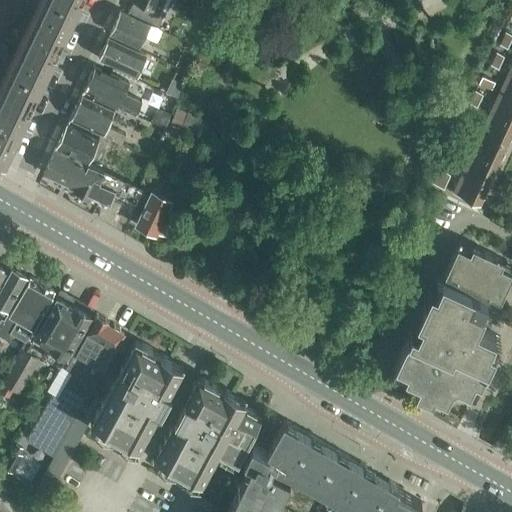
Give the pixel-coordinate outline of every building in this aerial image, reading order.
[(0,0),(0,159),(5,162),(81,0),(0,0)] [(138,0),(133,0),(129,10),(158,24),(164,12),(159,10),(138,0)] [(138,0),(159,10),(163,0),(138,0)] [(110,31),(139,45),(149,24),(120,10),(110,31)] [(511,34),(506,31),(500,44),(508,48),(511,38),(511,34)] [(98,57),(134,74),(145,52),(108,35),(98,57)] [(497,52),(491,64),(499,68),(504,55),(497,52)] [(183,55),(178,67),(189,72),(194,60),(183,55)] [(83,88),(134,113),(140,99),(125,91),(129,81),(94,64),(83,88)] [(511,73),(508,72),(499,92),(511,97),(511,73)] [(482,75),(479,83),(492,89),(496,81),(482,75)] [(171,78),(165,91),(177,97),(183,83),(171,78)] [(476,90),(470,103),(477,106),(483,93),(476,90)] [(511,97),(499,92),(490,112),(511,122),(511,97)] [(69,118),(121,141),(126,133),(106,124),(114,109),(81,93),(69,118)] [(178,106),(172,120),(187,126),(193,112),(178,106)] [(511,122),(490,112),(480,132),(508,144),(511,134),(511,122)] [(464,116),(461,123),(473,129),(477,122),(464,116)] [(67,123),(56,146),(88,161),(98,138),(67,123)] [(457,130),(451,143),(459,146),(465,133),(457,130)] [(480,132),(471,152),(498,164),(508,144),(480,132)] [(143,189),(125,180),(104,171),(104,170),(56,148),(44,173),(74,187),(74,188),(92,196),(92,195),(96,197),(96,198),(97,198),(98,202),(104,205),(104,204),(109,204),(110,204),(114,197),(127,203),(136,203),(143,189)] [(471,152),(462,172),(489,184),(498,164),(471,152)] [(447,155),(444,162),(456,168),(460,161),(447,155)] [(440,168),(433,182),(444,188),(451,173),(440,168)] [(489,184),(462,172),(453,191),(480,204),(489,184)] [(150,230),(154,232),(154,231),(155,232),(157,229),(165,232),(173,214),(165,210),(170,199),(151,191),(136,223),(150,230)] [(317,195),(315,210),(323,211),(325,196),(317,195)] [(416,330),(411,327),(392,368),(419,381),(415,390),(444,403),(452,385),(456,384),(474,392),(500,336),(476,325),(484,308),(482,307),(488,294),(500,300),(511,273),(511,263),(460,239),(443,277),(441,276),(416,330)] [(26,274),(11,265),(9,269),(5,267),(0,275),(0,309),(4,312),(7,306),(8,306),(26,274)] [(0,320),(0,338),(2,335),(9,338),(13,331),(26,339),(55,289),(52,288),(52,287),(40,280),(40,281),(30,275),(9,311),(4,319),(2,318),(0,320)] [(50,343),(43,354),(61,364),(91,313),(88,312),(88,308),(79,303),(76,304),(73,303),(73,304),(68,301),(68,297),(62,293),(58,295),(57,295),(34,334),(50,343)] [(51,415),(43,410),(27,438),(53,454),(96,382),(104,367),(124,331),(122,330),(122,331),(121,331),(120,326),(115,323),(111,325),(106,322),(108,318),(96,312),(78,346),(71,358),(66,368),(72,372),(56,400),(58,401),(51,415)] [(0,387),(0,391),(10,397),(14,389),(20,393),(40,357),(29,351),(33,343),(25,338),(21,346),(21,347),(0,381),(2,383),(0,387)] [(93,418),(140,443),(159,408),(160,408),(161,407),(155,403),(159,395),(163,388),(169,391),(170,389),(169,389),(183,364),(181,364),(161,354),(162,353),(161,352),(160,353),(154,350),(150,347),(146,345),(142,343),(137,340),(136,339),(93,418)] [(219,446),(237,455),(260,413),(259,412),(258,413),(241,404),(238,409),(228,404),(234,393),(224,388),(225,387),(223,386),(223,387),(199,374),(200,374),(199,373),(186,397),(185,397),(184,399),(189,402),(185,410),(181,417),(175,414),(174,416),(175,417),(156,452),(202,477),(219,446)] [(77,414),(74,420),(85,427),(89,420),(77,414)] [(272,511),(292,472),(311,483),(307,491),(317,496),(321,489),(344,502),(357,510),(361,511),(416,511),(422,501),(397,487),(398,485),(377,473),(346,455),(343,461),(335,456),(338,450),(320,440),(317,446),(309,441),(312,435),(294,425),(290,431),(283,427),(287,421),(283,419),(266,450),(252,442),(252,441),(251,441),(243,457),(256,463),(233,511),(272,511)] [(74,420),(70,427),(82,433),(85,427),(74,420)] [(70,427),(67,433),(78,440),(82,433),(70,427)] [(67,433),(63,440),(75,446),(78,440),(67,433)] [(63,440),(60,446),(71,452),(75,446),(63,440)] [(16,444),(3,467),(11,472),(21,454),(19,452),(22,447),(16,444)] [(60,446),(56,453),(68,459),(71,452),(60,446)] [(56,453),(53,459),(64,465),(68,459),(56,453)] [(53,459),(49,465),(61,472),(64,465),(53,459)] [(49,465),(46,472),(57,478),(61,472),(49,465)] [(46,472),(42,478),(54,484),(57,478),(46,472)] [(42,478),(39,485),(50,491),(54,484),(42,478)] [(39,485),(35,491),(47,497),(50,491),(39,485)] [(32,497),(43,504),(47,497),(35,491),(32,497)] [(26,508),(42,506),(43,504),(32,497),(26,508)]
